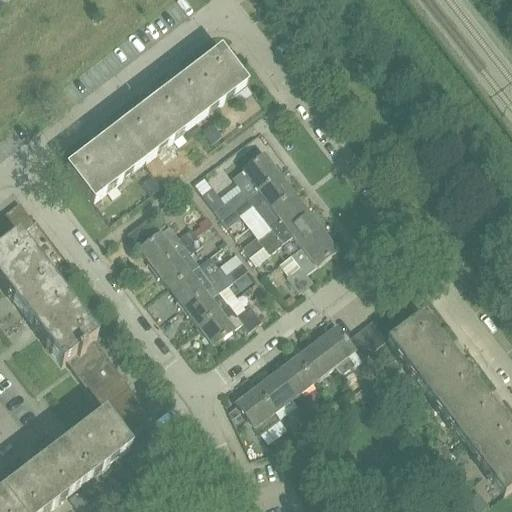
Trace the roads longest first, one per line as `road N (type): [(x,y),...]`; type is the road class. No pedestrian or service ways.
road 1 (residential): [(221,2),(412,232)]
road 2 (residential): [(197,394),(15,164)]
road 3 (residential): [(197,394),(412,232)]
road 4 (residential): [(15,164),(221,2)]
road 5 (residential): [(412,232),(511,371)]
road 6 (residential): [(234,511),(197,394)]
